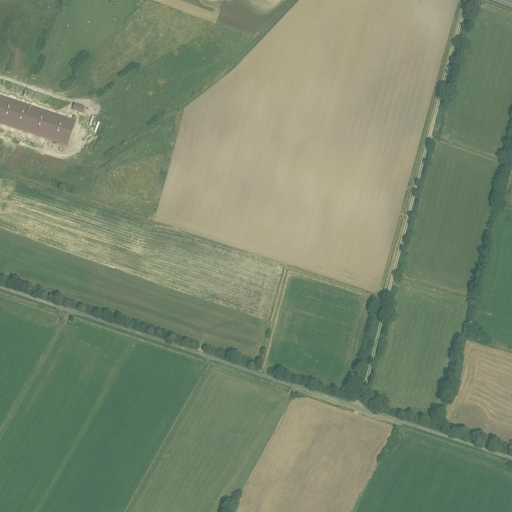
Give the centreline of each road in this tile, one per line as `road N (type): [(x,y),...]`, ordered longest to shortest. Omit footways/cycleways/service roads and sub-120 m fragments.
road 1 (unclassified): [(358,405),(469,0)]
road 2 (unclassified): [(358,405),(0,284)]
road 3 (unclassified): [(511,456),(358,405)]
